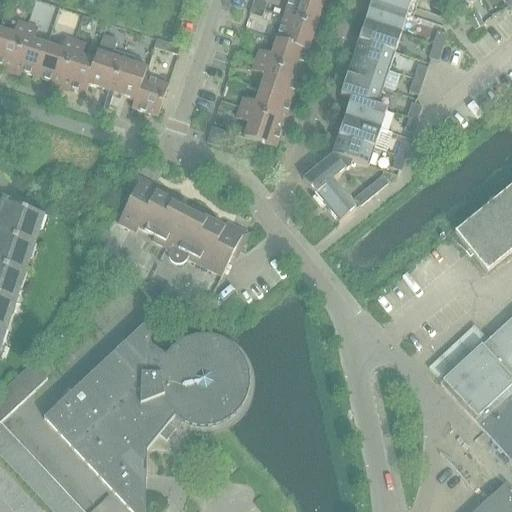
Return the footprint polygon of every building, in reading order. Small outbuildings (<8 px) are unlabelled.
[(267,3),(258,0),(253,0),(252,6),(264,11),(267,3)] [(311,0),(289,0),(284,17),(316,28),(324,4),(311,0)] [(408,11),(412,0),(411,0),(371,0),(371,4),(407,15),(408,11)] [(371,4),(365,22),(401,34),(407,15),(371,4)] [(264,11),(252,6),(249,14),(261,19),(264,11)] [(478,12),(468,17),(474,29),(484,25),(478,12)] [(284,17),(276,41),(308,52),(316,28),(284,17)] [(12,34),(0,30),(0,65),(12,70),(27,25),(16,21),(12,34)] [(365,22),(359,40),(395,52),(401,34),(365,22)] [(27,25),(12,70),(36,78),(47,45),(33,41),(37,28),(27,25)] [(432,45),(441,48),(446,35),(436,32),(432,45)] [(94,61),(95,62),(87,85),(88,86),(134,101),(135,101),(143,77),(143,78),(146,69),(132,64),(134,58),(113,52),(117,40),(102,35),(94,61)] [(47,45),(36,78),(60,86),(75,41),(64,38),(60,50),(47,45)] [(177,57),(180,48),(156,40),(153,48),(177,57)] [(359,40),(353,58),(389,70),(395,52),(359,40)] [(75,41),(60,86),(85,94),(88,86),(87,85),(95,62),(94,61),(81,57),(85,44),(75,41)] [(258,51),(255,61),(300,76),(308,52),(276,41),(271,55),(258,51)] [(432,45),(428,59),(437,62),(441,48),(432,45)] [(353,58),(347,76),(383,88),(389,70),(353,58)] [(300,76),(255,61),(252,71),(263,75),(259,89),(292,100),(300,76)] [(422,82),(427,69),(418,66),(413,79),(422,82)] [(347,76),(341,97),(349,100),(350,98),(377,107),(383,88),(347,76)] [(135,101),(134,101),(131,109),(157,118),(168,86),(143,78),(143,77),(135,101)] [(413,79),(408,93),(417,96),(422,82),(413,79)] [(242,98),(239,108),(284,123),(292,100),(259,89),(254,102),(242,98)] [(350,98),(349,100),(344,118),(380,130),(387,110),(377,107),(350,98)] [(408,118),(416,120),(421,107),(410,104),(406,117),(408,118)] [(284,123),(239,108),(235,119),(248,123),(243,138),(275,148),(284,123)] [(344,118),(338,136),(374,148),(380,130),(344,118)] [(418,120),(416,120),(408,118),(404,132),(413,135),(418,120)] [(221,139),(223,131),(224,131),(211,127),(208,135),(221,139)] [(208,135),(206,143),(218,147),(221,139),(208,135)] [(368,168),(374,148),(338,136),(332,156),(351,162),(368,168)] [(396,155),(406,159),(410,145),(400,142),(396,155)] [(396,155),(391,169),(401,172),(406,159),(396,155)] [(351,162),(332,156),(303,178),(316,195),(332,182),(349,168),(351,162)] [(380,190),(388,184),(381,177),(374,182),(380,190)] [(140,179),(117,224),(135,233),(138,229),(154,237),(151,242),(167,249),(167,250),(166,251),(166,252),(166,253),(166,255),(166,256),(166,257),(167,258),(167,259),(168,260),(169,261),(170,262),(171,263),(172,263),(173,264),(174,264),(175,264),(176,264),(177,264),(178,264),(179,264),(180,264),(181,264),(182,263),(183,263),(184,262),(185,261),(187,259),(203,268),(221,277),(231,257),(244,232),(226,223),(223,228),(207,219),(210,215),(192,205),(189,210),(188,209),(173,202),(176,197),(140,179)] [(316,195),(338,224),(354,211),(332,182),(316,195)] [(373,196),(380,190),(374,182),(367,188),(373,196)] [(511,186),(454,233),(486,273),(511,252),(511,186)] [(366,201),(373,196),(367,188),(360,193),(366,201)] [(360,193),(353,199),(359,207),(366,201),(360,193)] [(5,203),(0,216),(0,234),(29,244),(34,246),(39,231),(34,229),(38,215),(43,217),(43,216),(5,203)] [(121,282),(130,274),(106,247),(111,234),(100,229),(92,249),(121,282)] [(0,234),(0,266),(19,273),(24,275),(29,259),(24,257),(29,244),(0,234)] [(0,298),(10,302),(15,303),(20,288),(15,286),(19,273),(0,266),(0,298)] [(0,298),(0,330),(5,332),(11,316),(6,315),(10,302),(0,298)] [(511,489),(506,483),(475,511),(511,511),(511,318),(491,337),(488,342),(474,326),(428,370),(442,384),(440,385),(487,436),(511,463),(511,489)] [(178,347),(170,355),(167,358),(150,346),(151,320),(150,319),(43,419),(129,511),(144,511),(146,451),(159,436),(166,441),(175,430),(168,424),(175,415),(185,421),(196,425),(207,425),(218,423),(228,417),(236,410),(242,400),(245,391),(246,381),(245,374),(243,367),(238,357),(230,349),(221,343),(210,340),(199,340),(188,342),(178,347)] [(55,369),(43,357),(34,365),(46,377),(55,369)] [(0,455),(53,511),(82,511),(0,423),(47,380),(32,364),(0,394),(0,455)]
